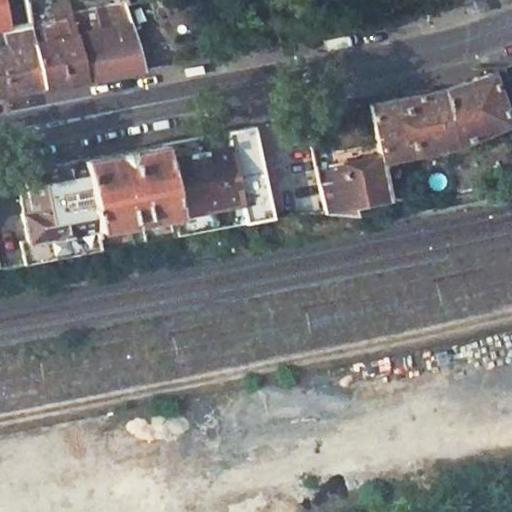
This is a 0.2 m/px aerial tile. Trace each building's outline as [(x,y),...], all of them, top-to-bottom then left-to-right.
[(0,0),(0,27),(5,26),(27,22),(23,0),(0,0)] [(108,74),(138,69),(125,2),(115,4),(70,11),(75,37),(82,79),(108,74)] [(8,42),(0,42),(0,93),(39,87),(31,44),(27,22),(5,26),(8,42)] [(5,26),(0,27),(0,42),(8,42),(5,26)] [(75,37),(31,44),(39,87),(59,83),(82,79),(75,37)] [(511,96),(502,66),(487,72),(497,102),(511,96)] [(374,159),(450,145),(505,126),(497,102),(487,72),(438,89),(365,103),(374,157),(374,159)] [(266,218),(248,125),(156,143),(170,214),(174,234),(266,218)] [(90,229),(170,214),(156,143),(76,158),(90,229)] [(323,166),(324,173),(312,175),(320,216),(321,220),(346,217),(344,206),(381,199),(374,159),(374,157),(323,166)] [(24,210),(15,212),(19,239),(13,240),(17,263),(93,249),(90,229),(76,158),(17,169),(24,210)]
